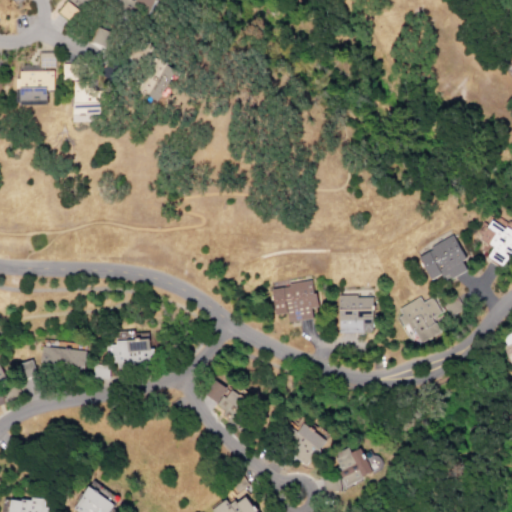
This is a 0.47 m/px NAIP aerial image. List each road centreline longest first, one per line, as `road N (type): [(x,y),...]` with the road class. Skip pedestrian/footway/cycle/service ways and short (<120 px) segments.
road 1 (residential): [(0,263),(140,273),(281,354),(330,375),(370,380),(412,372),(463,347),(511,294)]
road 2 (residential): [(228,324),(179,390),(60,407),(0,427)]
road 3 (residential): [(179,390),(225,439),(298,494)]
